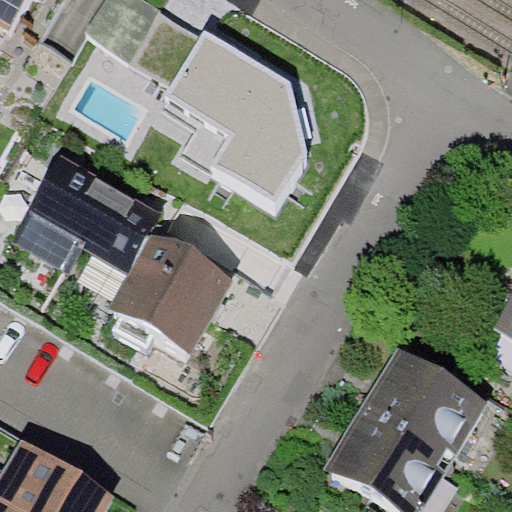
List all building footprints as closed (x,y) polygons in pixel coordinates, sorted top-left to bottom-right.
[(36,0),(0,0),(0,25),(15,35),(36,0)] [(163,12),(143,0),(107,0),(84,37),(126,63),(118,77),(141,91),(128,110),(193,150),(204,132),(238,153),(284,80),(188,20),(173,44),(152,31),(163,12)] [(235,285),(41,172),(9,226),(123,293),(111,314),(191,360),(235,285)] [(511,307),(498,330),(511,338),(511,307)] [(344,433),(321,472),(389,511),(425,511),(489,403),(394,347),(375,380),(344,433)] [(0,511),(108,511),(118,497),(26,440),(0,481),(0,511)]
